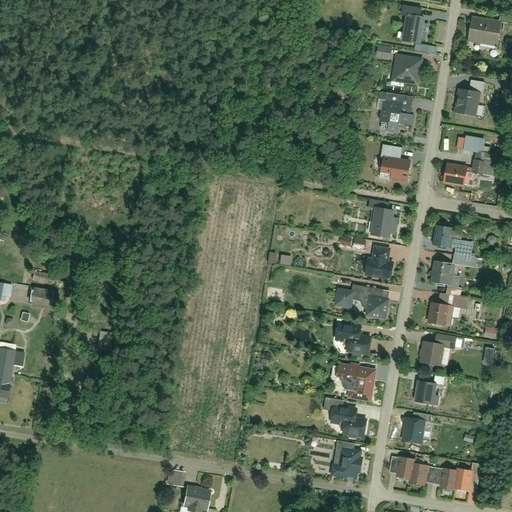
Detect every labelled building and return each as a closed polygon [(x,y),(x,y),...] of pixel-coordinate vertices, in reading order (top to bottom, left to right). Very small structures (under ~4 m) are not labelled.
[(403,42),(425,45),(429,21),(407,17),(403,42)] [(476,19),(471,42),(500,47),(504,24),(476,19)] [(392,81),(420,87),(424,61),(397,56),(392,81)] [(460,89),(456,114),(481,118),(484,94),(460,89)] [(379,132),(400,136),(405,127),(412,127),(414,115),(408,106),(384,102),(383,107),(379,132)] [(386,158),(382,179),(411,184),(414,162),(403,159),(404,150),(382,146),(380,157),(386,158)] [(448,166),(445,182),(469,187),(472,171),(448,166)] [(372,235),(393,238),(398,212),(377,208),(372,235)] [(438,227),(435,244),(454,247),(456,229),(438,227)] [(365,275),(395,280),(398,263),(393,262),(395,250),(376,247),(373,260),(368,259),(365,275)] [(435,263),(431,283),(453,287),(456,266),(435,263)] [(0,283),(0,296),(12,298),(14,286),(0,283)] [(368,318),(388,322),(393,291),(353,284),(351,292),(340,290),(337,309),(354,311),(355,307),(370,310),(368,318)] [(434,303),(430,323),(453,327),(456,307),(434,303)] [(367,328),(337,323),(335,340),(351,342),(349,353),(372,358),(374,343),(365,341),(367,328)] [(437,335),(434,346),(446,349),(455,351),(456,347),(461,348),(463,341),(437,335)] [(421,364),(442,369),(446,349),(434,346),(425,344),(421,364)] [(0,399),(8,401),(16,351),(0,348),(0,399)] [(15,367),(24,369),(25,354),(16,353),(15,367)] [(374,403),(378,369),(340,363),(338,379),(343,380),(342,384),(344,387),(347,389),(351,392),(350,398),(374,403)] [(434,396),(436,384),(420,382),(416,401),(438,405),(439,396),(434,396)] [(347,402),(327,399),(325,410),(333,411),(331,422),(343,425),(341,435),(367,440),(369,425),(360,423),(362,411),(346,408),(347,402)] [(402,440),(424,443),(428,422),(406,418),(402,440)] [(365,447),(337,443),(332,476),(359,481),(365,447)] [(415,460),(400,458),(397,479),(412,481),(415,464),(415,460)] [(430,466),(415,464),(412,485),(427,487),(430,466)] [(443,488),(457,490),(459,471),(445,469),(443,488)] [(474,471),(460,469),(459,471),(457,490),(471,492),(474,471)] [(170,471),(167,486),(183,489),(186,474),(170,471)] [(188,488),(185,508),(206,511),(210,492),(188,488)]
